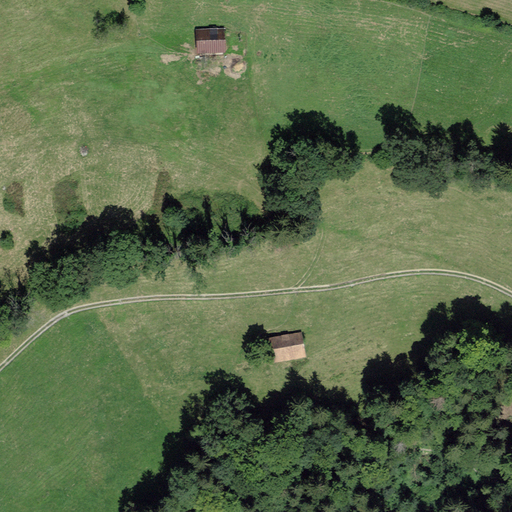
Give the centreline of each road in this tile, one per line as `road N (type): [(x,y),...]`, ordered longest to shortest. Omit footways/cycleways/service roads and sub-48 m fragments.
road 1 (track): [(0,368),(78,308),(298,290)]
road 2 (track): [(298,290),(433,271),(511,295)]
